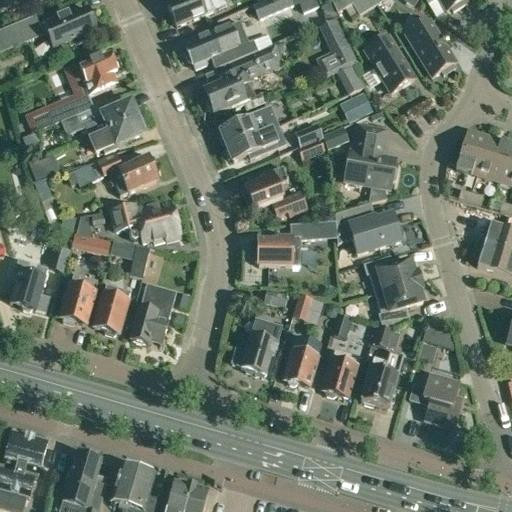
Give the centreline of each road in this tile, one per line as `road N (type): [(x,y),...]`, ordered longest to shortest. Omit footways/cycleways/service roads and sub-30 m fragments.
road 1 (residential): [(188,393),(217,276),(217,235),(122,0)]
road 2 (residential): [(511,480),(431,205),(434,152),(470,103)]
road 3 (residential): [(0,412),(341,511)]
road 4 (tertiary): [(0,374),(323,468)]
road 5 (residential): [(188,393),(0,339)]
road 6 (residential): [(356,442),(188,393)]
road 7 (residential): [(511,485),(356,442)]
road 8 (tertiary): [(323,468),(465,509)]
